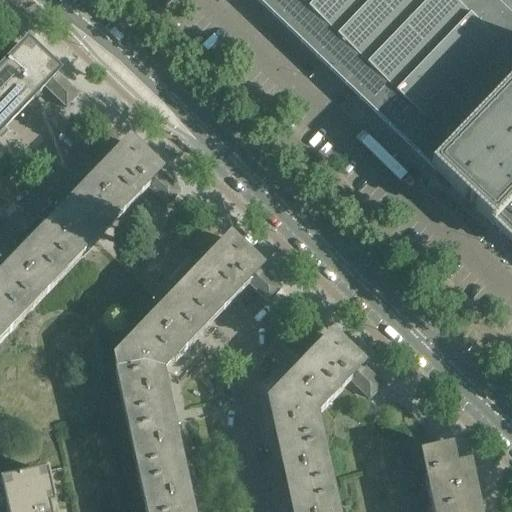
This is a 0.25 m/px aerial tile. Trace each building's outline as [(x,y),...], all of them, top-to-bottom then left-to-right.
[(511,21),(490,0),(253,0),(511,248),(511,21)] [(16,119),(45,88),(66,109),(79,96),(42,61),(28,47),(3,74),(0,77),(0,135),(15,120),(16,119)] [(117,217),(147,186),(168,206),(180,193),(130,145),(87,190),(53,225),(82,253),(96,239),(117,217)] [(45,292),(82,253),(53,225),(16,264),(45,292)] [(220,312),(235,296),(247,283),(268,303),(281,289),(231,241),(189,284),(182,292),(167,308),(155,320),(187,351),(198,340),(195,337),(209,323),(220,312)] [(0,322),(8,331),(45,292),(16,264),(0,280),(0,322)] [(175,364),(187,351),(155,320),(116,360),(125,398),(164,389),(161,373),(172,361),(175,364)] [(0,339),(8,331),(0,322),(0,339)] [(324,406),(349,380),(362,366),(332,338),(295,378),(324,406)] [(383,386),(362,366),(349,380),(370,400),(383,386)] [(325,465),(314,416),(324,406),(295,378),(270,404),(285,473),(325,465)] [(176,442),(164,389),(125,398),(136,451),(176,442)] [(187,495),(176,442),(136,451),(148,503),(187,495)] [(472,487),(468,468),(455,471),(450,451),(423,457),(427,478),(429,477),(433,496),(472,487)] [(335,511),(325,465),(285,473),(293,511),(335,511)] [(55,511),(47,473),(0,483),(6,511),(55,511)] [(477,511),(472,487),(433,496),(436,511),(477,511)] [(191,511),(187,495),(148,503),(149,511),(191,511)]
